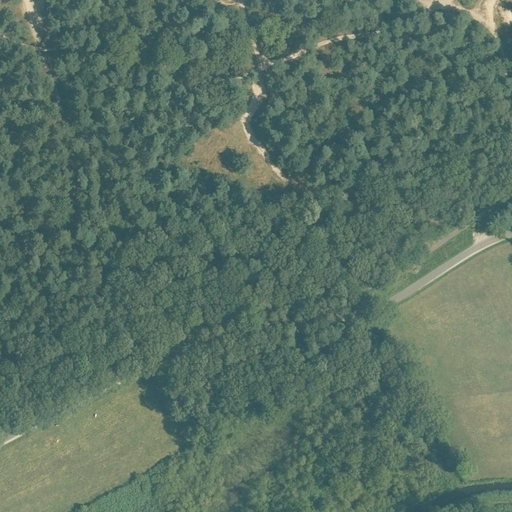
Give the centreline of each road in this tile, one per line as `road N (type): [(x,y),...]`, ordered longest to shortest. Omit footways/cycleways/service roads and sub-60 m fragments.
road 1 (unclassified): [(0,441),(171,355),(386,303),(511,233)]
road 2 (track): [(260,69),(248,129),(319,220),(363,312)]
